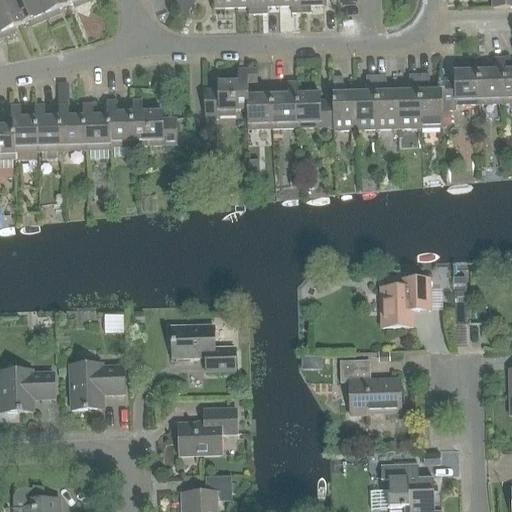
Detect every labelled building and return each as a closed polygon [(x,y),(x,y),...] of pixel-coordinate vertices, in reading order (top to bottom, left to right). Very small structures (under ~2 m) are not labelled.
[(0,0),(0,40),(16,34),(14,29),(21,26),(9,0),(0,0)] [(9,0),(21,26),(28,23),(30,28),(45,22),(36,0),(9,0)] [(36,0),(45,22),(60,15),(58,11),(65,8),(62,0),(36,0)] [(88,0),(62,0),(65,8),(73,5),(75,9),(90,3),(88,0)] [(180,10),(185,2),(182,0),(178,0),(174,7),(180,10)] [(186,0),(185,2),(180,10),(187,15),(195,0),(186,0)] [(213,0),(213,10),(236,10),(235,0),(213,0)] [(235,0),(236,10),(247,9),(247,17),(257,16),(256,0),(235,0)] [(279,9),(278,0),(256,0),(257,16),(267,16),(267,9),(279,9)] [(291,15),(301,15),(300,0),(278,0),(279,9),(290,8),(291,15)] [(300,0),(301,15),(311,15),(310,8),(323,7),(322,0),(300,0)] [(511,0),(491,0),(492,10),(511,9),(511,0)] [(494,72),(478,73),(479,106),(505,106),(504,72),(504,60),(494,60),(494,72)] [(217,91),(203,92),(204,118),(235,117),(235,112),(246,112),(247,112),(247,98),(247,85),(246,85),(247,71),(237,72),(237,84),(217,84),(217,91)] [(256,71),(247,71),(246,85),(247,85),(256,84),(256,71)] [(453,81),(440,81),(440,93),(440,92),(441,107),(442,107),(479,106),(478,73),(453,73),(453,81)] [(409,93),(397,94),(398,131),(420,131),(418,76),(408,77),(409,93)] [(429,76),(418,76),(420,131),(442,130),(442,107),(441,107),(440,92),(440,93),(429,93),(429,76)] [(385,77),(375,78),(377,132),(398,131),(397,94),(386,94),(385,77)] [(366,94),(354,95),(355,132),(377,132),(375,78),(365,78),(366,94)] [(332,96),(332,103),(333,103),(333,129),(333,133),(355,132),(354,95),(343,95),(342,79),(332,79),(332,96)] [(272,131),(296,130),(295,96),(297,96),(297,84),(287,85),(287,97),(271,97),(272,131)] [(333,103),(332,103),(319,103),(319,96),(297,96),(295,96),(296,130),(333,129),(333,103)] [(247,131),(272,131),(271,97),(247,98),(247,112),(246,112),(247,131)] [(176,121),(162,121),(162,114),(142,114),(141,102),(132,103),(132,115),(133,115),(134,143),(146,143),(146,148),(177,147),(176,121)] [(116,103),(106,103),(106,116),(108,116),(108,118),(109,149),(110,149),(113,149),(114,156),(132,156),(132,148),(134,148),(134,143),(133,115),(132,115),(116,115),(116,103)] [(82,118),(85,118),(86,152),(89,152),(89,160),(108,159),(108,151),(110,151),(110,149),(109,149),(108,118),(92,118),(92,106),(82,107),(82,118)] [(34,120),(37,120),(38,153),(41,153),(41,161),(60,161),(60,153),(62,152),(61,119),(58,119),(44,119),(44,107),(34,108),(34,120)] [(58,107),(58,119),(61,119),(62,152),(86,152),(85,118),(82,118),(68,119),(68,107),(63,107),(58,107)] [(20,108),(10,108),(10,121),(12,121),(12,128),(14,128),(14,154),(18,154),(18,162),(36,161),(36,153),(38,153),(37,120),(34,120),(20,120),(20,108)] [(450,113),(442,113),(443,127),(451,126),(450,113)] [(0,170),(13,170),(12,161),(15,161),(14,154),(14,128),(12,128),(0,128),(0,170)] [(453,294),(454,327),(466,327),(465,279),(453,280),(453,294)] [(412,313),(430,313),(429,281),(401,282),(401,290),(381,290),(382,330),(412,329),(412,313)] [(124,317),(112,317),(113,335),(124,335),(124,317)] [(206,374),(235,373),(234,350),(214,350),(213,328),(171,329),(172,361),(205,360),(206,374)] [(389,361),(389,354),(377,354),(377,357),(378,362),(389,361)] [(399,382),(370,383),(369,363),(339,364),(340,385),(349,385),(350,418),(367,417),(367,415),(400,414),(399,382)] [(87,411),(103,410),(103,397),(124,397),(123,369),(102,369),(102,366),(69,367),(71,412),(87,412),(87,411)] [(33,402),(54,401),(53,375),(32,376),(32,373),(0,373),(0,403),(0,412),(6,412),(6,414),(33,414),(33,402)] [(220,437),(236,437),(236,411),(204,412),(204,426),(179,427),(180,457),(220,456),(220,437)] [(396,445),(386,445),(387,455),(396,455),(396,445)] [(440,454),(423,455),(424,466),(440,465),(440,454)] [(418,481),(418,466),(380,467),(381,483),(388,483),(388,493),(370,493),(371,511),(389,511),(403,511),(440,511),(441,508),(434,509),(433,480),(418,481)] [(205,480),(205,490),(205,495),(181,496),(181,511),(216,511),(216,504),(231,503),(230,479),(205,480)] [(59,511),(59,502),(44,502),(44,490),(32,488),(32,489),(32,491),(24,490),(21,490),(19,491),(18,492),(16,493),(15,494),(14,496),(13,497),(13,499),(13,500),(12,501),(12,511),(59,511)]
